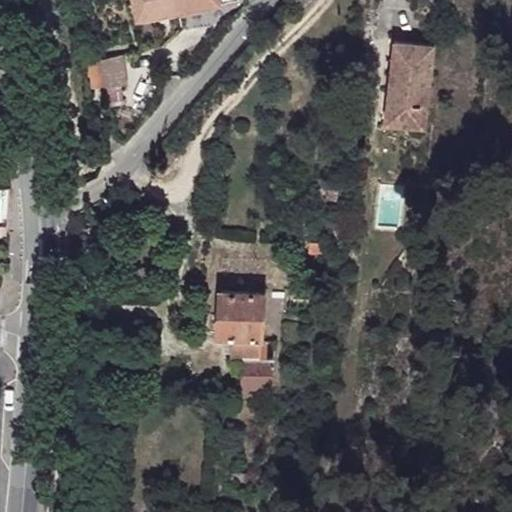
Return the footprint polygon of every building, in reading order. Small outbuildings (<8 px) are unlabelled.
[(133,0),(137,20),(179,12),(177,0),(133,0)] [(177,0),(179,12),(221,4),(221,2),(229,0),(177,0)] [(395,41),(385,124),(425,128),(435,46),(395,41)] [(106,85),(107,87),(127,84),(124,55),(104,59),(106,85)] [(90,61),(92,87),(106,85),(104,59),(90,61)] [(337,201),(338,191),(327,190),(326,200),(337,201)] [(325,255),(326,245),(309,244),(308,254),(325,255)] [(242,360),(242,375),(274,376),(274,361),(261,360),(262,338),(264,338),(265,292),(220,290),(219,336),(232,337),(231,359),(242,360)] [(273,390),(274,376),(242,375),(241,389),(273,390)] [(234,474),(233,484),(247,485),(256,486),(256,481),(264,481),(264,476),(234,474)]
